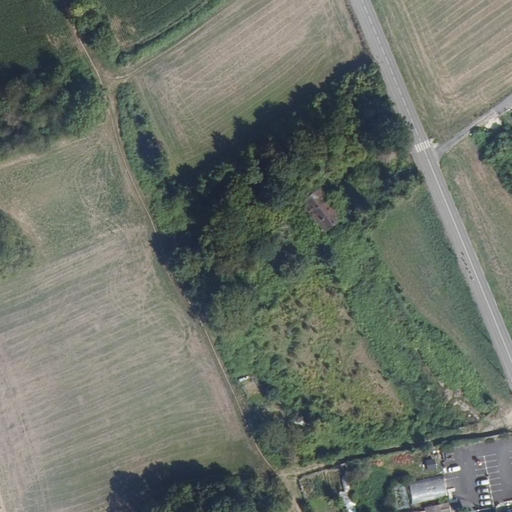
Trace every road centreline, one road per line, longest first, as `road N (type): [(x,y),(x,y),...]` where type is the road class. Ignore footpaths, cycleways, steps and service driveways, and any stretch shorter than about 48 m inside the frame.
road 1 (track): [(61,0),(141,198),(136,210),(194,312),(201,348),(303,511)]
road 2 (track): [(111,511),(191,483),(511,422)]
road 3 (secondary): [(361,0),(511,362)]
